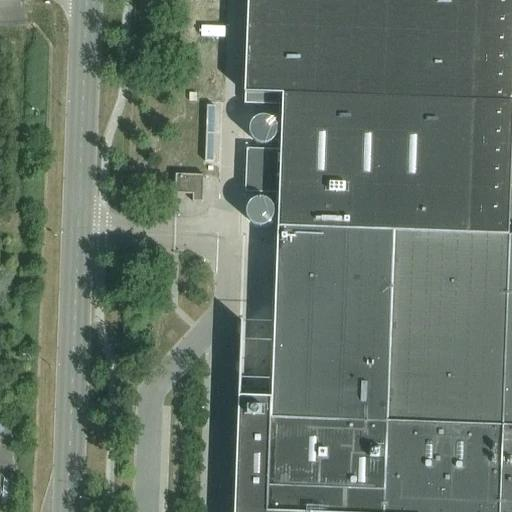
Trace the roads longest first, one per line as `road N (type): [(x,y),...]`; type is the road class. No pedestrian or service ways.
road 1 (secondary): [(86,0),(67,511)]
road 2 (unknown): [(223,235),(233,117),(253,58),(280,46),(511,58)]
